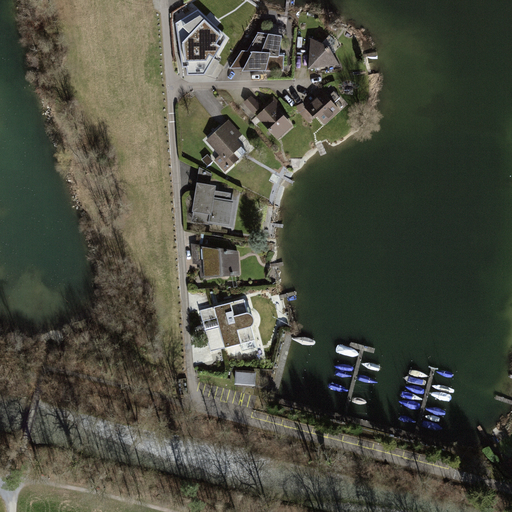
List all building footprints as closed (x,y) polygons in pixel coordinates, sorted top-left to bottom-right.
[(200,18),(176,31),(195,77),(209,69),(204,56),(217,48),(200,18)] [(282,39),(258,33),(248,52),(241,51),(232,70),(285,73),(286,57),(279,56),(282,39)] [(330,51),(312,40),(309,72),(344,68),(330,51)] [(342,110),(321,91),(296,112),(309,127),(317,119),(325,126),(342,110)] [(299,125),(274,101),(263,111),(252,99),(243,107),(255,118),(278,144),(299,125)] [(253,150),(228,123),(206,144),(231,170),(253,150)] [(241,194),(199,170),(192,225),(234,232),(241,194)] [(237,252),(195,246),(200,280),(239,277),(237,252)] [(245,300),(200,312),(212,357),(257,345),(245,300)] [(256,372),(236,371),(235,387),(255,388),(256,372)]
